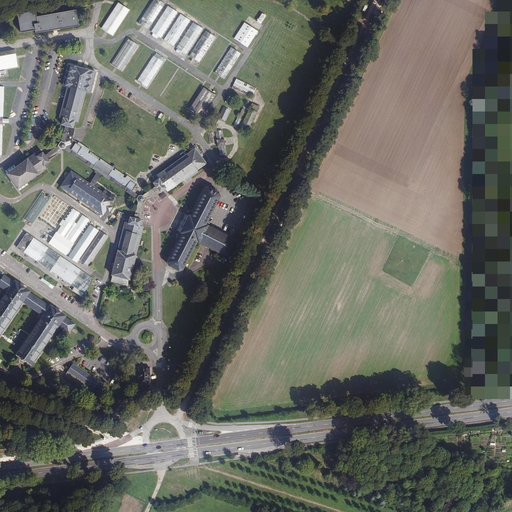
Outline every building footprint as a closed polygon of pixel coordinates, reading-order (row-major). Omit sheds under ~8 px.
[(148,30),(164,4),(157,0),(152,0),(138,24),(148,30)] [(118,3),(101,28),(113,36),(130,11),(118,3)] [(161,38),(177,13),(167,6),(150,32),(153,34),(151,36),(156,40),(158,37),(161,38)] [(37,12),(18,15),(21,35),(36,32),(37,34),(79,26),(75,9),(37,16),(37,12)] [(265,16),(261,13),(257,21),(260,23),(265,16)] [(190,21),(180,15),(163,40),(173,46),(190,21)] [(202,30),(192,23),(176,48),(177,49),(176,51),(183,56),(184,54),(185,55),(202,30)] [(258,32),(244,23),(233,40),(247,49),(258,32)] [(215,37),(205,31),(189,57),(198,63),(215,37)] [(138,45),(129,39),(112,65),(121,71),(138,45)] [(240,54),(231,47),(214,73),(224,79),(240,54)] [(15,51),(0,53),(0,69),(17,67),(15,51)] [(155,56),(154,56),(136,81),(147,88),(164,62),(163,62),(165,58),(157,53),(155,56)] [(95,73),(70,67),(65,87),(68,88),(60,117),(65,118),(63,125),(72,127),(74,121),(78,122),(85,93),(90,94),(95,73)] [(256,88),(236,79),(231,89),(251,98),(256,88)] [(214,96),(202,88),(189,110),(200,118),(214,96)] [(259,107),(252,104),(239,130),(246,134),(259,107)] [(229,110),(223,108),(219,118),(225,121),(229,110)] [(222,132),(216,133),(220,157),(226,155),(222,132)] [(76,143),(71,150),(132,192),(138,183),(76,143)] [(206,163),(195,149),(157,177),(160,181),(155,184),(162,193),(167,189),(169,192),(206,163)] [(35,155),(8,175),(17,189),(45,169),(43,166),(49,162),(43,154),(37,158),(35,155)] [(113,199),(72,172),(61,188),(102,216),(106,210),(108,212),(113,205),(111,203),(113,199)] [(218,194),(205,189),(190,219),(188,219),(180,236),(182,236),(166,268),(179,274),(195,242),(226,257),(228,251),(232,253),(235,247),(232,246),(235,240),(203,225),(218,194)] [(49,197),(41,192),(24,220),(32,225),(49,197)] [(137,200),(144,204),(146,199),(140,195),(137,200)] [(73,207),(48,244),(66,256),(90,219),(83,215),(77,224),(74,223),(81,212),(73,207)] [(125,224),(112,277),(130,282),(143,228),(138,227),(140,222),(130,220),(129,224),(125,224)] [(38,221),(35,226),(42,230),(46,225),(38,221)] [(99,231),(89,225),(68,257),(77,263),(99,231)] [(108,237),(101,232),(81,261),(88,266),(108,237)] [(94,280),(29,233),(18,248),(74,287),(71,291),(81,298),(94,280)] [(15,286),(1,276),(0,277),(0,286),(10,294),(0,308),(0,341),(26,305),(46,319),(19,359),(34,369),(62,329),(72,335),(77,328),(67,322),(68,319),(53,309),(51,310),(31,297),(32,294),(17,285),(15,286)] [(71,367),(65,377),(98,396),(105,385),(94,378),(92,379),(71,367)] [(149,368),(139,368),(139,387),(150,387),(149,368)]
